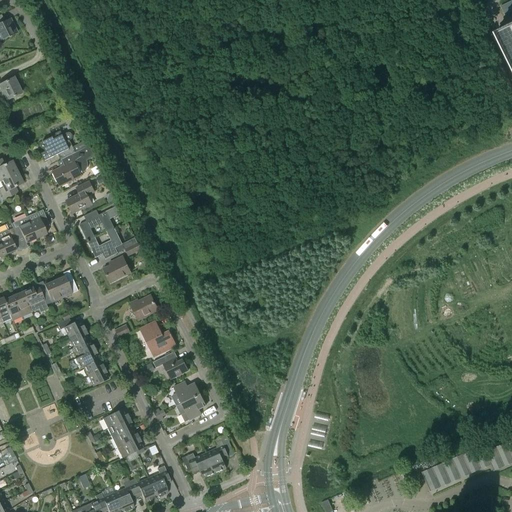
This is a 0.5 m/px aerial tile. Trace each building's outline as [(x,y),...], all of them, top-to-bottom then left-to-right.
[(10,19),(2,23),(0,19),(0,15),(1,16),(1,15),(0,15),(0,41),(17,34),(10,19)] [(511,26),(494,35),(511,71),(511,26)] [(0,106),(1,107),(8,103),(7,101),(21,94),(13,78),(0,84),(0,106)] [(62,136),(60,132),(52,136),(52,138),(41,143),(45,152),(41,154),(45,161),(58,155),(60,160),(63,159),(75,153),(69,141),(70,140),(72,139),(72,137),(72,135),(70,134),(69,133),(67,134),(62,136)] [(86,141),(79,145),(81,150),(89,146),(86,141)] [(63,159),(66,165),(53,172),(60,187),(81,176),(80,174),(83,171),(85,168),(86,164),(85,160),(94,156),(89,146),(81,150),(75,153),(63,159)] [(11,161),(1,166),(0,163),(0,160),(1,160),(0,159),(0,180),(18,172),(15,166),(14,167),(11,161)] [(0,180),(0,183),(2,188),(0,188),(0,193),(2,197),(0,198),(2,201),(18,194),(17,193),(15,194),(12,189),(22,184),(20,178),(21,178),(18,172),(0,180)] [(102,175),(96,178),(99,185),(105,182),(102,175)] [(76,189),(79,195),(66,201),(72,214),(91,205),(87,196),(94,193),(89,182),(76,189)] [(106,212),(109,220),(119,215),(116,207),(106,212)] [(109,220),(106,212),(98,216),(96,211),(84,217),(86,222),(79,225),(87,242),(95,238),(90,229),(102,224),(106,232),(114,229),(109,220)] [(38,218),(36,213),(26,217),(36,239),(46,235),(43,229),(49,226),(44,215),(38,218)] [(18,226),(12,229),(17,240),(23,238),(25,244),(36,239),(26,217),(16,222),(18,226)] [(12,229),(7,231),(7,230),(0,233),(0,238),(9,235),(12,242),(17,240),(12,229)] [(99,247),(95,238),(87,242),(95,258),(102,255),(105,260),(117,254),(115,249),(122,245),(114,229),(106,232),(110,241),(99,247)] [(9,235),(0,238),(0,242),(6,255),(15,251),(12,242),(9,235)] [(128,256),(134,253),(141,250),(137,244),(125,250),(128,256)] [(114,264),(110,266),(103,269),(110,284),(131,274),(122,257),(113,261),(114,264)] [(72,281),(67,283),(64,277),(54,281),(61,298),(77,292),(72,281)] [(43,286),(46,292),(41,294),(46,305),(61,298),(54,281),(43,286)] [(32,288),(22,292),(29,308),(31,313),(39,309),(41,313),(48,310),(46,305),(41,294),(35,297),(32,288)] [(31,313),(22,292),(13,296),(21,317),(31,313)] [(3,298),(2,298),(10,316),(10,317),(12,321),(21,317),(13,296),(4,300),(3,298)] [(158,310),(151,296),(139,302),(138,300),(130,304),(138,320),(158,310)] [(10,316),(2,298),(0,299),(0,318),(9,314),(10,317),(10,316)] [(83,326),(81,326),(79,321),(71,324),(68,319),(56,324),(59,331),(63,328),(68,338),(84,331),(85,330),(83,326)] [(162,336),(160,332),(155,323),(140,330),(154,357),(175,346),(169,333),(162,336)] [(126,326),(115,331),(119,338),(130,333),(126,326)] [(85,330),(68,338),(73,348),(89,340),(86,335),(87,335),(85,330)] [(91,346),(89,340),(73,348),(78,358),(94,350),(92,345),(91,346)] [(94,350),(78,358),(73,360),(76,367),(77,366),(78,370),(83,367),(98,360),(96,355),(97,354),(94,350)] [(176,359),(168,362),(163,365),(170,380),(188,371),(182,360),(178,363),(176,359)] [(98,360),(83,367),(87,377),(104,369),(102,365),(101,365),(98,360)] [(104,369),(87,377),(93,387),(108,380),(105,374),(106,373),(104,369)] [(194,384),(185,389),(183,384),(174,388),(182,404),(200,395),(194,384)] [(182,404),(177,407),(185,423),(190,420),(199,416),(196,411),(205,406),(200,395),(182,404)] [(123,409),(107,417),(102,419),(107,430),(129,419),(127,414),(125,415),(123,409)] [(129,419),(107,430),(112,439),(132,429),(130,424),(131,423),(129,419)] [(135,434),(132,429),(112,439),(116,449),(138,438),(136,434),(135,434)] [(491,467),(492,469),(511,461),(511,437),(483,449),(481,446),(421,469),(429,491),(491,467)] [(141,442),(138,438),(116,449),(121,459),(127,456),(142,449),(139,443),(141,442)] [(217,449),(206,454),(215,473),(216,473),(222,471),(222,470),(226,468),(221,457),(227,455),(222,441),(215,444),(217,449)] [(215,473),(206,454),(195,458),(193,454),(187,457),(192,470),(194,473),(200,470),(203,478),(207,476),(207,477),(213,474),(215,473)] [(192,470),(187,457),(182,458),(188,472),(192,470)] [(156,470),(158,474),(148,479),(156,499),(157,498),(158,499),(164,496),(163,495),(168,494),(163,483),(169,480),(163,467),(156,470)] [(124,489),(113,494),(121,511),(126,511),(130,511),(129,510),(133,508),(129,497),(134,495),(129,482),(128,482),(127,478),(121,481),(124,489)] [(135,479),(129,482),(134,495),(140,493),(145,504),(149,502),(155,500),(155,499),(156,499),(148,479),(137,484),(135,479)] [(100,494),(94,497),(100,511),(101,511),(100,510),(106,507),(107,511),(121,511),(113,494),(102,499),(100,494)] [(96,501),(90,504),(80,508),(81,511),(100,511),(94,497),(96,501)] [(328,499),(322,502),(325,511),(330,511),(333,511),(328,499)] [(9,511),(4,501),(0,503),(0,511),(8,511),(9,511)]
